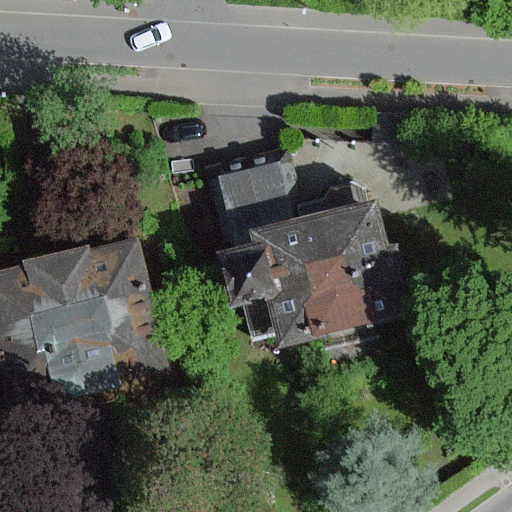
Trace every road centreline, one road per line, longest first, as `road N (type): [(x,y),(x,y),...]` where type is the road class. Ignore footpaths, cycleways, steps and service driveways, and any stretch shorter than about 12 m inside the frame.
road 1 (residential): [(511,63),(193,46)]
road 2 (residential): [(193,46),(0,36)]
